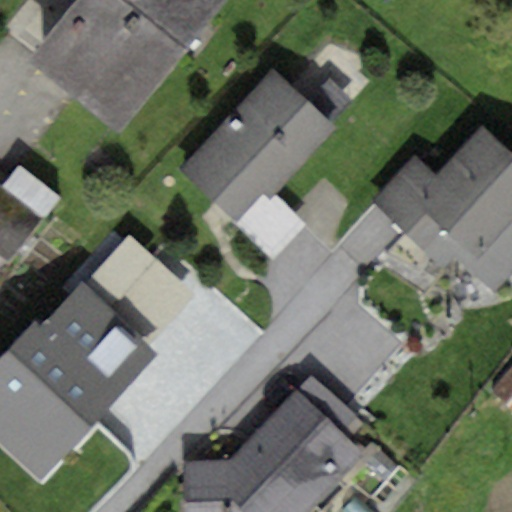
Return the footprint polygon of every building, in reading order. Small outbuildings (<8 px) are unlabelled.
[(80,0),(31,58),(119,132),(231,0),(80,0)] [(278,76),(177,180),(235,235),(336,132),(278,76)] [(426,157),(376,206),(423,255),(451,227),(482,259),(511,230),(511,151),(491,130),(444,175),(426,157)] [(0,178),(0,257),(5,262),(57,201),(23,172),(10,187),(0,178)] [(36,317),(0,355),(0,440),(43,481),(161,356),(89,288),(49,330),(36,317)] [(511,376),(494,394),(511,413),(511,376)] [(234,468),(184,472),(187,511),(320,511),(369,463),(306,397),(234,468)]
